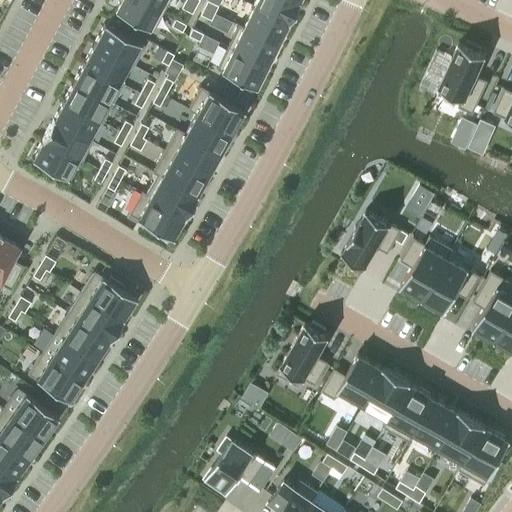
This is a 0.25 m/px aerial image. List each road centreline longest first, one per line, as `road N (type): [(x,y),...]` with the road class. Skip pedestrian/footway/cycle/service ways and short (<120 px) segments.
road 1 (tertiary): [(351,0),(195,291)]
road 2 (tertiary): [(195,291),(48,511)]
road 3 (residential): [(0,176),(195,291)]
road 4 (residential): [(316,300),(511,412)]
road 5 (residential): [(57,0),(0,114)]
